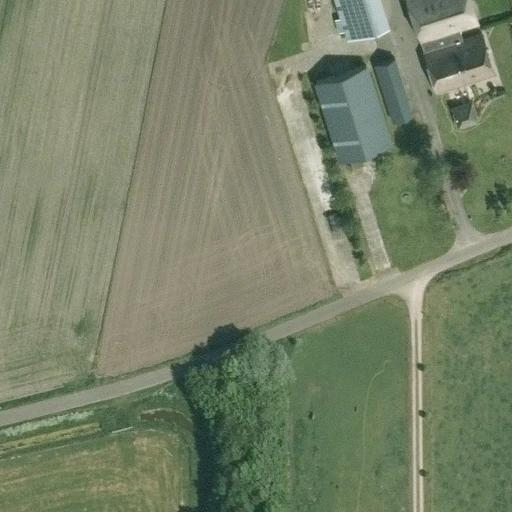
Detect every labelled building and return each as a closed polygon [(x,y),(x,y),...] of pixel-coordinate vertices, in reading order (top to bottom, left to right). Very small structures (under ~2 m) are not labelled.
[(348,37),(384,26),(375,0),(364,0),(339,8),(348,37)] [(421,40),(461,28),(460,26),(479,21),(473,0),(408,0),(420,40),(421,40)] [(463,38),(461,28),(421,40),(436,91),(495,74),(483,32),(463,38)] [(392,32),(380,37),(386,52),(398,48),(392,32)] [(393,120),(413,114),(395,57),(375,63),(393,120)] [(340,158),(390,142),(366,64),(315,80),(340,158)] [(470,102),(451,109),(458,128),(477,121),(470,102)] [(307,150),(317,177),(329,172),(320,146),(307,150)] [(337,233),(352,226),(340,197),(325,204),(337,233)]
